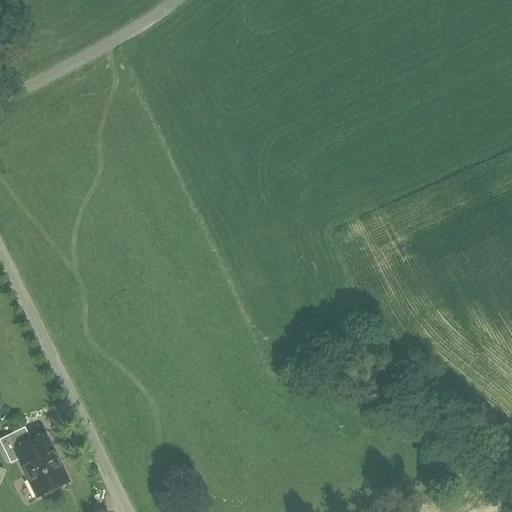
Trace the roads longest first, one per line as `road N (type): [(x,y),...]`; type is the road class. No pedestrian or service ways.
road 1 (unclassified): [(125,511),(0,257)]
road 2 (unclassified): [(0,104),(178,0)]
